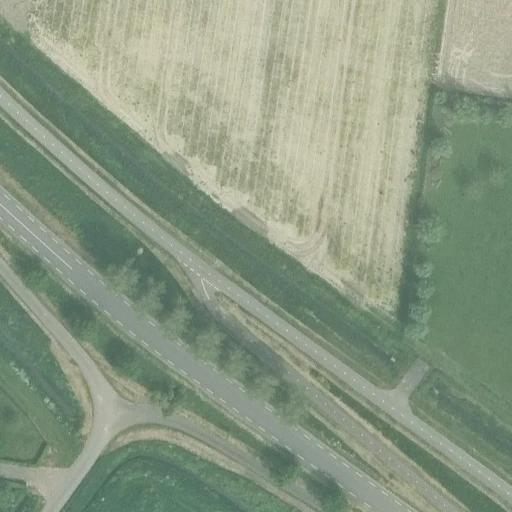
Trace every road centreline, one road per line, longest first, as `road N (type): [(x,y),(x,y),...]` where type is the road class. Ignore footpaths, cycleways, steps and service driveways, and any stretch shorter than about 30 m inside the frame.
road 1 (secondary): [(394,511),(160,344),(0,203)]
road 2 (unclassified): [(337,511),(183,421),(116,415)]
road 3 (unclassified): [(116,415),(0,267)]
road 4 (unclassified): [(45,511),(116,415)]
